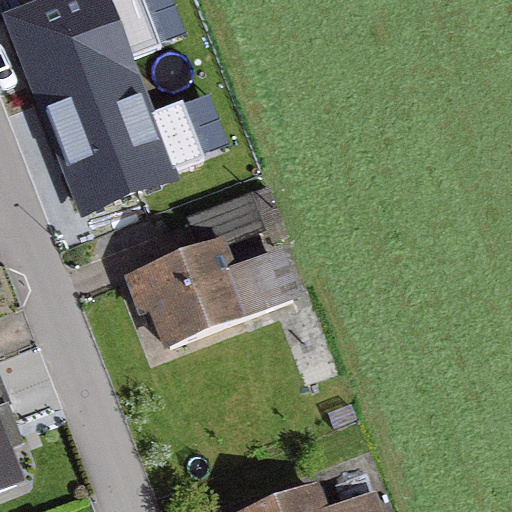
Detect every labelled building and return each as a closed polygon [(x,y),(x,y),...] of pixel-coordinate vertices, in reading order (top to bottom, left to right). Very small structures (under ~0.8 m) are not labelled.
[(40,111),(138,74),(110,0),(41,0),(4,14),(40,111)] [(179,181),(138,74),(40,111),(81,218),(179,181)] [(125,285),(138,318),(151,313),(166,352),(288,305),(271,260),(257,265),(224,278),(213,249),(259,231),(246,198),(184,222),(186,227),(196,254),(137,277),(138,280),(125,285)] [(0,490),(10,486),(0,461),(0,432),(18,426),(5,393),(0,394),(0,490)] [(366,511),(363,502),(337,511),(315,511),(308,492),(256,511),(366,511)]
